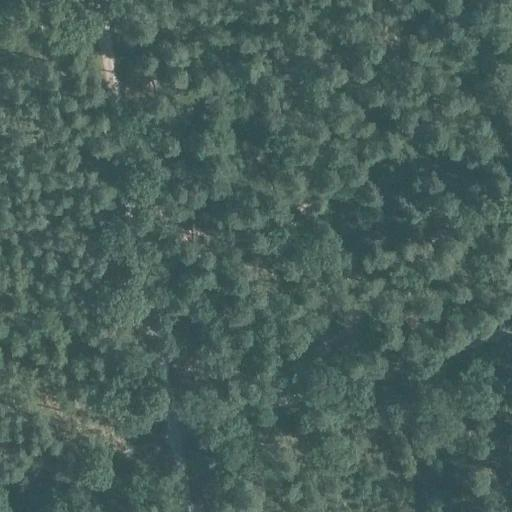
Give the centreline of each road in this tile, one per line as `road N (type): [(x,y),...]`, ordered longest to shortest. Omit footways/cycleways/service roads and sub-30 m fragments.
road 1 (track): [(97,0),(173,430)]
road 2 (track): [(511,327),(173,430)]
road 3 (track): [(173,430),(0,493)]
